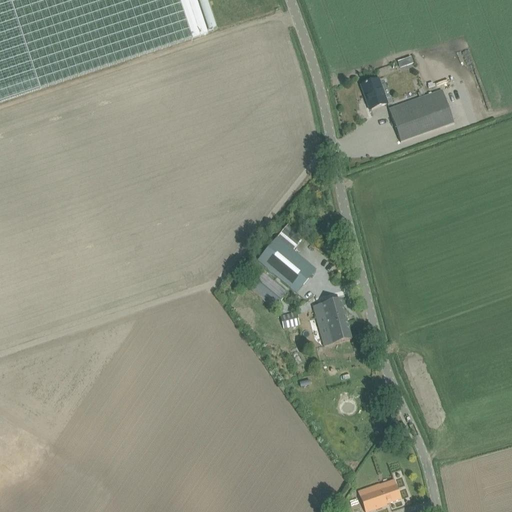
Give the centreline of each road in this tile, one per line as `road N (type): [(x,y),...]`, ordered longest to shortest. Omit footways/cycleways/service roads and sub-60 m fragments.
road 1 (unclassified): [(436,511),(423,454),(383,361),(321,94),(289,0)]
road 2 (unknown): [(0,356),(214,282),(332,146)]
